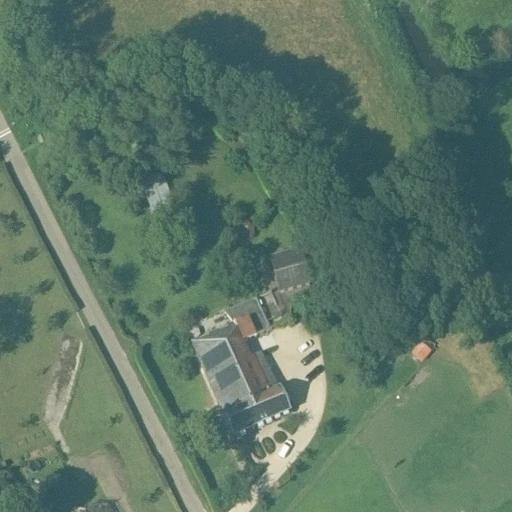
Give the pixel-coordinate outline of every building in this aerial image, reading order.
[(142,182),(154,214),(176,206),(164,174),(142,182)] [(268,259),(278,296),(311,287),(307,271),(302,256),(301,250),(268,259)] [(320,251),(302,256),(307,271),(324,266),(320,251)] [(256,299),(222,314),(234,328),(242,346),(270,333),(256,299)] [(234,328),(191,347),(232,439),(290,412),(280,391),(277,392),(259,356),(249,361),(242,346),(234,328)]
